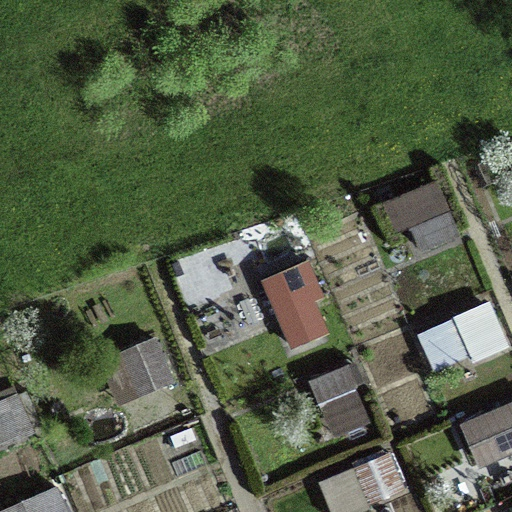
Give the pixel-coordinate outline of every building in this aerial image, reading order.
[(436,183),(382,206),(394,237),(449,214),(436,183)] [(261,275),(292,345),(329,329),(315,296),(325,292),(308,254),(261,275)] [(470,351),(474,358),(510,342),(488,295),(452,311),(453,313),(416,329),(434,368),(470,351)] [(119,405),(177,381),(156,331),(98,354),(119,405)] [(333,434),(371,418),(356,384),(366,380),(355,355),(308,375),(333,434)] [(18,389),(14,381),(0,386),(0,449),(46,431),(28,385),(18,389)] [(490,406),(459,418),(478,464),(481,462),(486,473),(511,462),(511,391),(488,401),(490,406)] [(335,511),(352,511),(371,504),(369,500),(407,483),(390,446),(385,448),(384,445),(352,460),(353,463),(320,478),(335,511)] [(72,511),(58,481),(0,508),(0,511),(72,511)]
